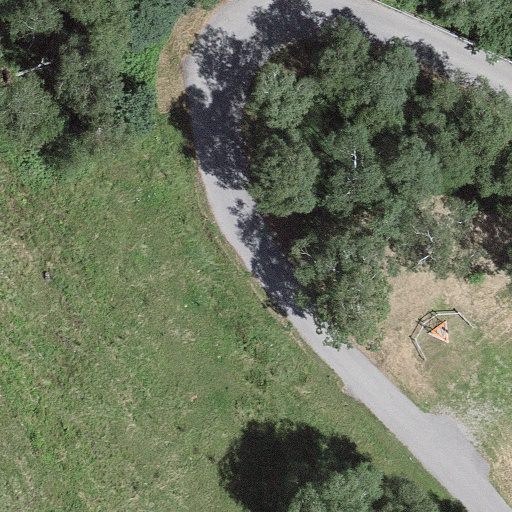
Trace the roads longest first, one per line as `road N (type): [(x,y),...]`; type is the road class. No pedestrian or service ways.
road 1 (unclassified): [(497,511),(464,464),(287,289),(228,185),(211,110),(217,58),(252,17),(300,0)]
road 2 (unclassified): [(352,0),(409,21),(511,84)]
